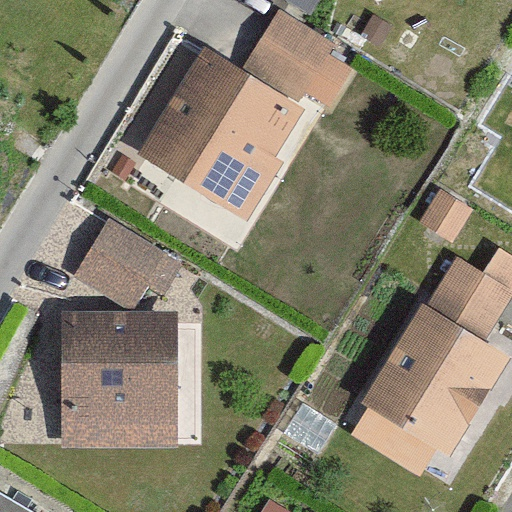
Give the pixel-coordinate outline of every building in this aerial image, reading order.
[(320,0),(286,0),(311,15),(320,0)] [(336,45),(279,10),(243,68),(301,104),(307,95),(330,109),(354,69),(330,54),(336,45)] [(206,48),(139,152),(246,219),(283,161),(275,156),(304,110),(206,48)] [(106,212),(70,266),(120,299),(156,244),(106,212)] [(511,289),(455,254),(359,407),(463,472),(511,394),(511,289)] [(165,316),(49,315),(48,413),(164,414),(165,316)]
